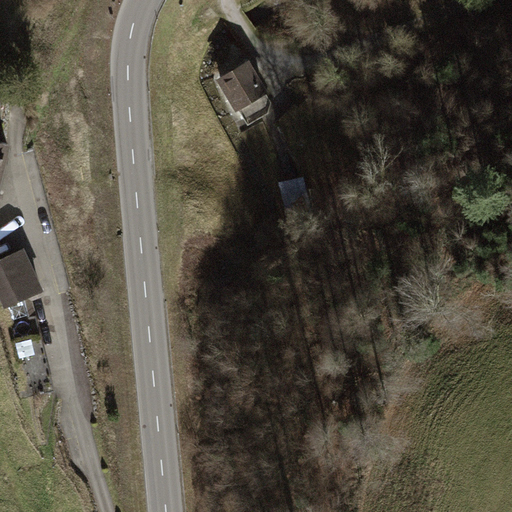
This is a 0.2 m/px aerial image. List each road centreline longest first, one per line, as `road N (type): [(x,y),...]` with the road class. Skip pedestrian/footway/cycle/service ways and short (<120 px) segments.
road 1 (secondary): [(140,0),(125,56),(162,511)]
road 2 (track): [(488,0),(316,64),(239,34),(224,0)]
